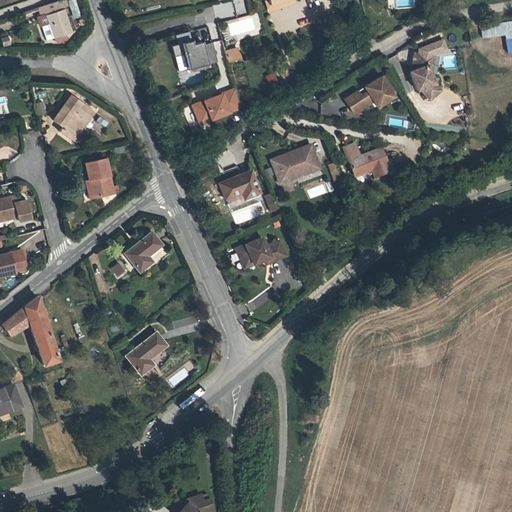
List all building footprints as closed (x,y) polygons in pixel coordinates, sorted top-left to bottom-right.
[(39,16),(44,15),(47,24),(40,27),(44,39),(51,37),(70,31),(62,9),(57,10),(54,0),(35,7),(39,16)] [(269,11),(291,4),(289,0),(278,0),(266,3),(269,11)] [(511,53),(511,21),(480,24),(481,38),(505,36),(506,54),(511,53)] [(8,35),(0,37),(0,40),(2,47),(11,45),(8,35)] [(211,42),(222,79),(228,78),(217,40),(211,42)] [(188,42),(174,46),(177,57),(180,56),(185,71),(214,62),(210,43),(199,46),(199,43),(189,45),(188,42)] [(174,46),(168,48),(171,59),(177,57),(174,46)] [(234,48),(221,51),(224,60),(236,57),(234,48)] [(429,100),(441,91),(436,84),(432,73),(429,66),(431,57),(416,53),(413,64),(415,70),(411,72),(417,91),(421,89),(429,100)] [(274,72),(264,77),(268,85),(278,80),(274,72)] [(358,92),(345,99),(354,113),(374,101),(378,107),(394,97),(382,77),(366,87),(370,94),(362,98),(358,92)] [(231,89),(188,104),(194,123),(236,108),(231,89)] [(56,131),(67,137),(77,123),(84,112),(72,104),(74,102),(65,96),(50,119),(59,126),(56,131)] [(33,104),(37,117),(45,114),(41,102),(33,104)] [(86,109),(74,102),(72,104),(84,112),(86,109)] [(87,115),(84,112),(77,123),(80,125),(87,115)] [(100,132),(107,123),(99,117),(92,125),(100,132)] [(386,118),(386,127),(407,128),(407,118),(386,118)] [(80,125),(77,123),(67,137),(72,140),(75,139),(82,130),(81,126),(80,125)] [(119,150),(118,143),(109,145),(111,152),(119,150)] [(308,143),(269,158),(277,178),(293,173),(294,175),(317,166),(308,143)] [(378,146),(344,157),(351,173),(368,167),(370,174),(387,168),(378,146)] [(103,156),(83,161),(88,178),(92,196),(111,191),(103,156)] [(327,163),(330,171),(336,169),(333,162),(327,163)] [(330,171),(334,181),(340,179),(336,169),(330,171)] [(251,170),(218,182),(223,196),(241,190),(243,196),(258,191),(251,170)] [(358,184),(367,181),(365,175),(356,178),(358,184)] [(87,197),(92,196),(88,178),(83,179),(87,197)] [(306,190),(309,199),(332,190),(328,181),(306,190)] [(264,193),(268,203),(274,201),(270,191),(264,193)] [(0,220),(1,220),(1,217),(16,214),(17,219),(30,217),(26,197),(16,199),(16,195),(0,198),(0,220)] [(271,211),(277,208),(274,201),(268,203),(271,211)] [(152,230),(126,250),(139,268),(152,259),(147,253),(161,242),(152,230)] [(264,242),(260,232),(235,242),(241,255),(248,252),(250,258),(267,251),(270,257),(281,253),(276,238),(264,242)] [(8,251),(0,253),(0,274),(13,271),(12,265),(21,263),(17,249),(8,251)] [(250,258),(248,252),(241,255),(243,262),(250,258)] [(117,261),(108,268),(117,279),(125,273),(117,261)] [(13,271),(22,269),(21,263),(12,265),(13,271)] [(37,295),(2,323),(9,334),(29,322),(43,362),(57,358),(37,295)] [(127,352),(141,370),(153,361),(149,355),(165,342),(156,330),(127,352)] [(12,382),(0,386),(0,410),(19,404),(12,382)] [(175,504),(169,511),(170,511),(195,511),(196,511),(209,509),(207,497),(199,500),(197,492),(188,494),(178,505),(175,504)] [(181,496),(175,504),(178,505),(188,494),(181,496)]
